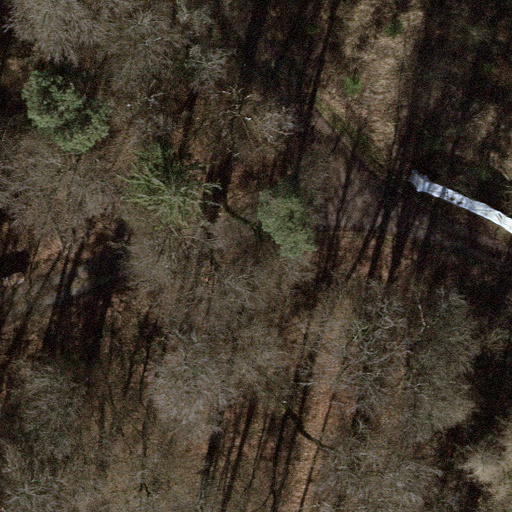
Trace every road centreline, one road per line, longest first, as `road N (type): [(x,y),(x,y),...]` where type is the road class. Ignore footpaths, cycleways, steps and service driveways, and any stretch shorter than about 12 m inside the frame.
road 1 (track): [(511,271),(349,205),(241,0)]
road 2 (track): [(0,307),(170,238)]
road 3 (track): [(170,238),(349,205)]
